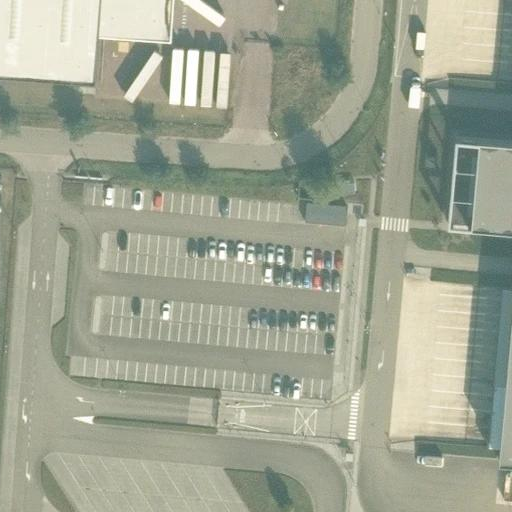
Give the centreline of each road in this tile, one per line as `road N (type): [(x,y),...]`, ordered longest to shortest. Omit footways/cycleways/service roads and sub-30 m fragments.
road 1 (unclassified): [(0,145),(267,164),(306,155),(352,113),(367,70),(371,0)]
road 2 (unknown): [(257,0),(249,163)]
